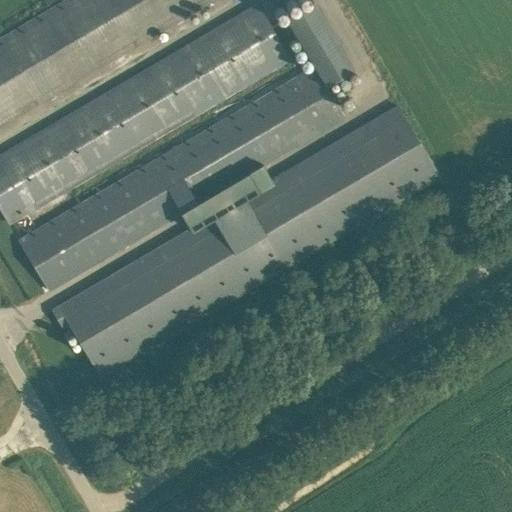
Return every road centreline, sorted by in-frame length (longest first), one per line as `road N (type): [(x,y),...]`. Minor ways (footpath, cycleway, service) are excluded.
road 1 (track): [(99,511),(511,256)]
road 2 (unclassified): [(95,511),(0,344)]
